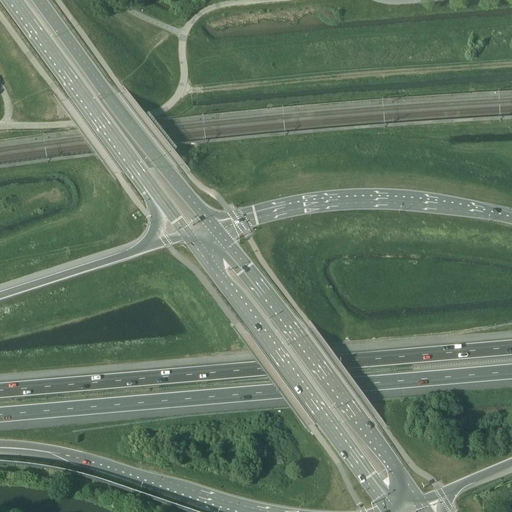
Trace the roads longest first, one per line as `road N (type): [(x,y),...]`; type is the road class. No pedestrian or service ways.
road 1 (motorway): [(0,415),(511,371)]
road 2 (motorway): [(511,348),(0,390)]
road 3 (secondary): [(421,502),(215,228)]
road 4 (secondary): [(187,235),(389,511)]
road 5 (motorway): [(511,221),(447,205),(334,201),(215,228)]
road 6 (secondary): [(215,228),(40,0)]
road 7 (motorway): [(0,444),(60,450),(258,511)]
road 8 (secondary): [(16,0),(142,172)]
road 9 (motorway): [(146,248),(0,295)]
